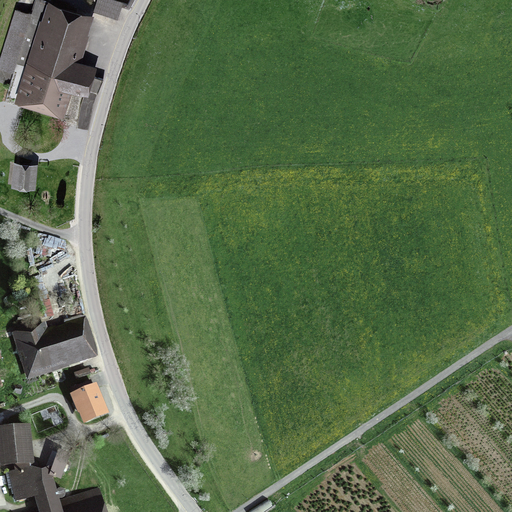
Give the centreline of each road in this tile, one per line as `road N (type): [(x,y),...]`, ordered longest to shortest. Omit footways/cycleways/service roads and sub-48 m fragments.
road 1 (tertiary): [(191,511),(128,417),(93,320),(85,249),(109,75),(143,0)]
road 2 (track): [(243,511),(511,327)]
